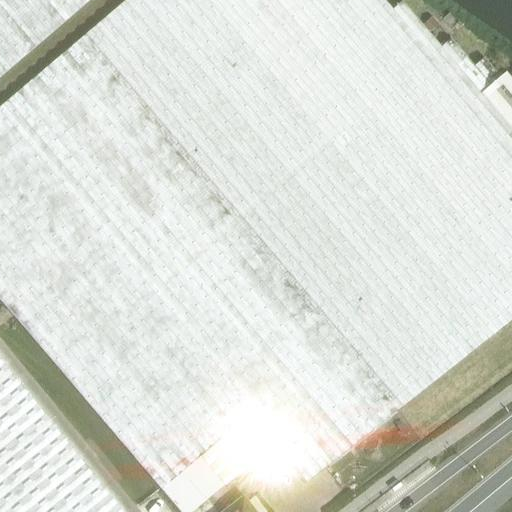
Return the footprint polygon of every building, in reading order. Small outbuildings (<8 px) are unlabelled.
[(0,300),(112,433),(159,490),(246,415),(282,456),(306,484),(354,446),(370,433),(511,321),(511,128),(482,93),(502,77),(485,58),(475,66),(451,39),(442,48),(429,33),(422,26),(402,2),(392,10),(383,0),(127,0),(0,108),(0,300)] [(0,0),(0,511),(121,511),(58,433),(0,360),(0,77),(90,0),(0,0)] [(431,17),(422,26),(429,33),(439,25),(431,17)] [(511,80),(506,74),(502,77),(482,93),(511,128),(511,80)] [(264,472),(282,456),(246,415),(159,490),(176,511),(195,511),(223,487),(225,488),(256,462),(264,472)] [(402,423),(396,427),(403,436),(409,432),(402,423)] [(253,511),(244,500),(227,511),(253,511)]
